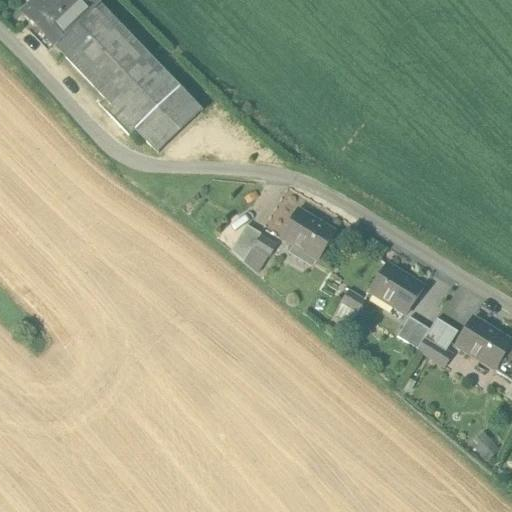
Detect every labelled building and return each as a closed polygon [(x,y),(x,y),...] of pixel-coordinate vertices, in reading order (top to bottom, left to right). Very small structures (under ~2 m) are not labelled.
[(94,0),(39,0),(20,17),(44,43),(48,40),(52,45),(53,44),(97,5),(98,4),(94,0)] [(178,94),(97,5),(53,44),(113,110),(107,116),(128,139),(135,132),(178,94)] [(178,94),(135,132),(156,155),(198,117),(178,94)] [(334,234),(296,212),(279,240),(317,262),(334,234)] [(260,236),(246,227),(231,253),(244,264),(259,237),(260,236)] [(275,247),(259,237),(244,264),(257,275),(258,275),(267,259),(268,259),(275,247)] [(423,289),(385,266),(368,294),(405,317),(423,289)] [(363,300),(349,291),(342,304),(356,312),(363,300)] [(429,332),(409,319),(396,339),(416,351),(424,339),(429,332)] [(457,334),(436,320),(429,332),(424,339),(445,353),(457,334)] [(511,344),(472,320),(454,349),(511,384),(511,383),(511,344)] [(445,353),(424,339),(416,351),(443,369),(451,357),(445,353)] [(481,431),(469,443),(483,459),(496,447),(481,431)]
